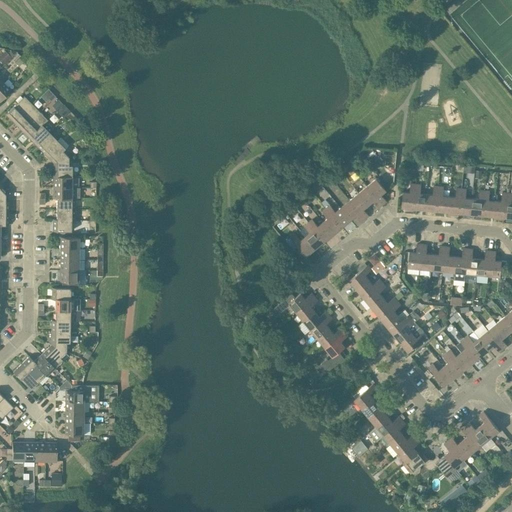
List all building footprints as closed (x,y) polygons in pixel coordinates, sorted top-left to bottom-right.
[(6,51),(0,55),(0,61),(4,65),(11,58),(6,51)] [(19,66),(23,62),(19,58),(12,64),(15,68),(18,65),(19,66)] [(2,81),(0,83),(0,99),(10,90),(2,81)] [(44,92),(49,98),(53,94),(48,88),(44,92)] [(6,114),(14,122),(32,104),(24,96),(22,98),(20,95),(15,100),(17,102),(6,114)] [(32,104),(14,122),(21,130),(40,112),(32,104)] [(70,111),(63,104),(57,110),(64,118),(66,115),(70,111)] [(74,115),(70,111),(66,115),(70,120),(74,115)] [(40,112),(21,130),(29,138),(42,125),(46,121),(47,120),(40,112)] [(42,125),(29,138),(36,145),(49,132),(53,129),(46,121),(42,125)] [(57,140),(49,132),(36,145),(44,153),(57,140)] [(44,153),(53,162),(68,156),(62,150),(65,148),(57,140),(44,153)] [(383,162),(372,149),(365,148),(360,152),(374,170),(383,162)] [(53,162),(53,176),(71,176),(72,165),(68,165),(68,156),(53,162)] [(352,168),(347,162),(340,168),(345,174),(352,168)] [(78,176),(71,176),(53,176),(53,187),(71,187),(78,187),(78,176)] [(324,186),(329,182),(324,177),(320,180),(324,186)] [(377,178),(367,185),(383,204),(387,201),(381,194),(386,190),(377,178)] [(316,180),(311,184),(315,189),(320,185),(316,180)] [(402,207),(414,208),(416,184),(411,183),(410,192),(403,191),(402,207)] [(414,208),(425,209),(426,194),(421,193),(421,184),(416,184),(414,208)] [(379,207),(383,204),(367,185),(358,192),(368,204),(373,200),(379,207)] [(425,209),(436,210),(439,186),(434,185),(433,194),(426,194),(425,209)] [(444,186),(439,186),(436,210),(448,211),(449,196),(443,195),(444,186)] [(78,187),(71,187),(53,187),(53,198),(56,198),(71,198),(71,197),(75,197),(78,197),(78,187)] [(455,196),(449,196),(448,211),(459,212),(461,188),(456,187),(455,196)] [(467,188),(461,188),(459,212),(471,213),(472,198),(466,197),(467,188)] [(471,213),(482,214),(485,190),(479,190),(479,199),(472,198),(471,213)] [(490,191),(485,190),(482,214),(494,215),(495,200),(489,200),(490,191)] [(358,192),(350,200),(365,219),(369,215),(363,208),(368,204),(358,192)] [(501,201),(495,200),(494,215),(505,217),(507,192),(502,192),(501,201)] [(0,195),(0,213),(8,214),(8,202),(5,202),(5,194),(0,195)] [(71,197),(71,198),(56,198),(56,209),(75,209),(75,197),(71,197)] [(350,200),(341,207),(350,219),(355,215),(361,222),(365,219),(350,200)] [(330,204),(326,208),(341,227),(350,219),(341,207),(336,211),(330,204)] [(341,227),(326,208),(322,211),(328,218),(323,222),(333,234),(341,227)] [(56,209),(56,219),(71,219),(71,220),(75,220),(75,209),(56,209)] [(0,224),(8,225),(8,214),(0,213),(0,224)] [(71,231),(71,220),(71,219),(56,219),(53,219),(52,231),(71,231)] [(324,241),(333,234),(323,222),(318,226),(312,219),(308,222),(324,241)] [(310,232),(305,236),(315,248),(324,241),(308,222),(304,225),(310,232)] [(315,248),(305,236),(301,240),(295,233),(290,237),(306,256),(315,248)] [(60,237),(60,248),(78,248),(79,237),(60,237)] [(408,267),(420,268),(422,244),(417,243),(416,252),(410,251),(408,267)] [(427,244),(422,244),(420,268),(431,269),(432,254),(426,253),(427,244)] [(439,254),(432,254),(431,269),(442,270),(445,246),(440,245),(439,254)] [(445,246),(442,270),(454,271),(455,256),(449,255),(450,246),(445,246)] [(78,248),(60,248),(60,259),(78,259),(78,248)] [(465,278),(465,272),(468,248),(463,248),(462,257),(455,256),(454,271),(453,277),(465,278)] [(468,248),(465,272),(477,274),(478,258),(472,258),(473,249),(468,248)] [(477,274),(488,275),(491,250),(485,250),(485,259),(478,258),(477,274)] [(505,279),(507,261),(495,260),(496,251),(491,250),(488,275),(501,276),(500,279),(505,279)] [(369,259),(374,266),(381,260),(375,254),(369,259)] [(60,259),(60,270),(78,270),(84,270),(84,259),(78,259),(60,259)] [(385,266),(380,261),(372,268),(376,273),(385,266)] [(357,289),(369,279),(365,274),(372,269),(368,264),(349,280),(357,289)] [(57,272),(57,279),(60,279),(60,281),(62,281),(62,284),(78,284),(78,281),(78,270),(60,270),(60,272),(57,272)] [(364,298),(383,282),(380,278),(373,284),(369,279),(357,289),(364,298)] [(372,307),(384,297),(379,292),(386,286),(383,282),(364,298),(372,307)] [(52,299),(55,299),(55,298),(70,299),(70,298),(70,287),(52,287),(52,299)] [(296,312),(315,296),(312,292),(305,298),(301,292),(289,302),(296,312)] [(395,296),(398,300),(404,295),(401,292),(395,296)] [(296,312),(304,320),(316,311),(312,306),(319,300),(315,296),(296,312)] [(372,307),(379,316),(398,300),(395,296),(388,302),(384,297),(372,307)] [(55,299),(55,309),(79,310),(79,299),(70,299),(55,298),(55,299)] [(401,304),(398,300),(379,316),(386,324),(398,315),(394,310),(401,304)] [(281,303),(272,310),(276,316),(285,308),(281,303)] [(79,321),(80,310),(79,310),(55,309),(55,319),(55,320),(70,320),(70,321),(79,321)] [(441,309),(437,313),(441,318),(446,315),(441,309)] [(304,320),(311,329),(330,314),(326,310),(319,315),(316,311),(304,320)] [(311,329),(318,338),(330,328),(326,323),(333,318),(330,314),(311,329)] [(402,319),(398,315),(386,324),(393,333),(412,318),(409,314),(402,319)] [(511,331),(511,322),(505,315),(497,322),(506,334),(511,330),(511,331)] [(401,342),(413,332),(409,328),(416,322),(412,318),(393,333),(401,342)] [(51,319),(51,331),(70,331),(70,321),(70,320),(55,320),(55,319),(51,319)] [(506,334),(497,322),(488,329),(503,348),(507,345),(502,338),(506,334)] [(334,333),(330,328),(318,338),(325,347),(344,331),(341,327),(334,333)] [(499,352),(503,348),(488,329),(479,337),(489,349),(494,345),(499,352)] [(70,331),(51,331),(51,345),(66,351),(66,342),(69,342),(70,331)] [(348,335),(344,331),(325,347),(333,355),(333,356),(345,346),(341,341),(348,335)] [(417,337),(413,332),(401,342),(408,351),(427,336),(423,331),(417,337)] [(464,337),(480,356),(489,349),(479,337),(474,341),(468,334),(464,337)] [(284,337),(279,341),(284,347),(289,343),(284,337)] [(471,363),(480,356),(464,337),(460,340),(466,347),(461,351),(471,363)] [(446,352),(462,371),(471,363),(461,351),(456,355),(451,348),(450,349),(447,346),(444,343),(441,346),(446,352)] [(297,349),(293,344),(288,349),(292,354),(297,349)] [(51,345),(41,354),(54,367),(62,359),(60,357),(66,351),(51,345)] [(453,378),(462,371),(446,352),(442,355),(448,362),(443,366),(453,378)] [(41,354),(34,361),(34,362),(46,375),(54,367),(41,354)] [(318,366),(322,372),(336,360),(333,356),(333,355),(328,359),(327,358),(318,366)] [(29,356),(21,364),(39,382),(46,375),(34,362),(34,361),(29,356)] [(453,378),(443,366),(439,370),(433,363),(428,366),(444,385),(453,378)] [(31,390),(39,382),(21,364),(13,372),(31,390)] [(71,384),(66,379),(59,387),(61,390),(65,390),(65,384),(71,384)] [(362,408),(374,398),(370,393),(377,388),(373,383),(354,399),(362,408)] [(65,390),(65,401),(83,401),(97,401),(98,385),(71,384),(71,390),(65,390)] [(368,387),(365,384),(353,395),(355,398),(368,387)] [(0,393),(0,409),(5,414),(13,407),(0,393)] [(369,417),(388,401),(385,397),(378,403),(374,398),(362,408),(369,417)] [(65,412),(83,412),(83,401),(65,401),(65,412)] [(376,426),(388,416),(384,411),(391,405),(388,401),(369,417),(376,426)] [(490,437),(499,429),(484,410),(479,414),(485,421),(480,425),(490,437)] [(65,423),(83,423),(83,412),(65,412),(65,423)] [(392,421),(388,416),(376,426),(369,432),(376,441),(384,435),(403,419),(399,415),(392,421)] [(391,444),(403,434),(399,429),(406,423),(403,419),(384,435),(391,444)] [(490,437),(480,425),(475,429),(470,422),(466,425),(481,444),(490,437)] [(65,423),(65,434),(68,434),(68,440),(80,441),(80,434),(83,434),(90,434),(90,423),(83,423),(65,423)] [(472,451),(481,444),(466,425),(462,429),(467,435),(463,439),(472,451)] [(393,456),(398,452),(417,437),(414,433),(407,438),(403,434),(391,444),(386,448),(393,456)] [(452,436),(448,440),(463,459),(472,451),(463,439),(458,443),(452,436)] [(398,452),(405,461),(406,461),(418,451),(414,447),(421,441),(417,437),(398,452)] [(450,450),(445,454),(455,466),(463,459),(448,440),(444,443),(450,450)] [(12,449),(12,454),(12,460),(23,460),(23,442),(12,441),(12,449)] [(23,442),(23,460),(24,460),(24,466),(34,466),(34,460),(34,442),(23,442)] [(34,460),(45,460),(45,442),(34,442),(34,460)] [(56,442),(45,442),(45,460),(56,460),(56,442)] [(422,456),(418,451),(406,461),(405,461),(403,462),(411,472),(422,463),(427,469),(430,469),(431,459),(428,459),(424,454),(422,456)] [(457,468),(455,466),(445,454),(440,458),(438,455),(433,459),(431,459),(430,469),(432,469),(438,464),(447,475),(457,468)] [(499,456),(494,460),(498,465),(503,461),(499,456)] [(480,480),(476,475),(469,482),(473,486),(480,480)] [(461,495),(467,491),(462,484),(456,488),(461,495)] [(450,493),(439,501),(444,508),(455,500),(450,493)]
